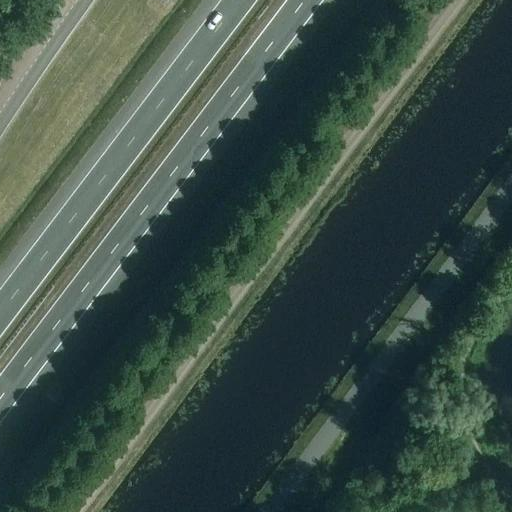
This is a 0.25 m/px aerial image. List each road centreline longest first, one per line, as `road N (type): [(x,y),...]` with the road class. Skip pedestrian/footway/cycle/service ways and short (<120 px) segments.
road 1 (track): [(460,0),(76,511)]
road 2 (motorway): [(0,404),(307,0)]
road 3 (motorway): [(238,0),(0,312)]
